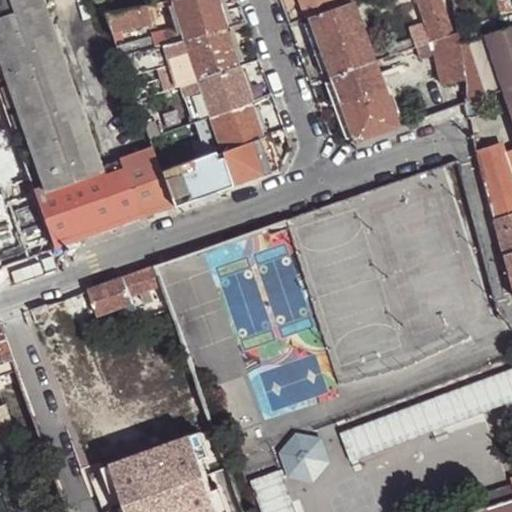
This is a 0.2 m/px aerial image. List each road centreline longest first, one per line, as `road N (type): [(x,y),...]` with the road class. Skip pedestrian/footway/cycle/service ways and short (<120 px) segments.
road 1 (residential): [(0,299),(325,185)]
road 2 (residential): [(325,185),(259,0)]
road 3 (residential): [(325,185),(458,137)]
